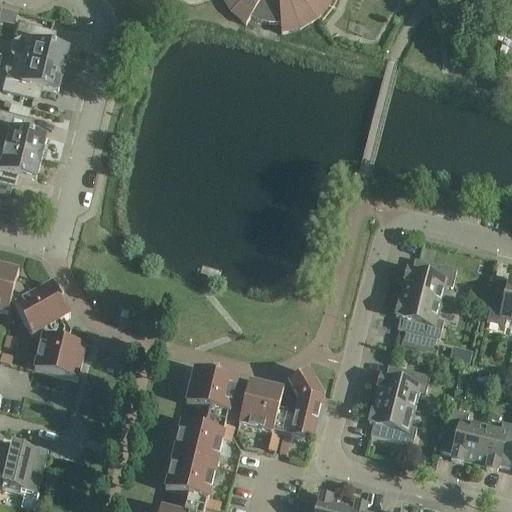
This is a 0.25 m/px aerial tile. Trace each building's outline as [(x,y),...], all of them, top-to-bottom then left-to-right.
[(222,0),(231,15),(246,28),(251,20),(256,23),(261,25),(267,26),(272,27),(276,27),(280,27),(282,37),(301,33),(317,23),(330,8),(333,0),(222,0)] [(1,22),(18,26),(21,14),(4,10),(1,22)] [(20,26),(16,40),(20,40),(13,43),(10,54),(15,61),(64,73),(69,52),(48,46),(51,34),(20,26)] [(511,53),(511,55),(507,63),(511,66),(511,26),(502,47),(511,53)] [(8,65),(5,75),(9,81),(6,81),(3,95),(34,102),(37,90),(59,95),(64,73),(15,61),(8,65)] [(47,140),(26,134),(29,122),(0,114),(0,150),(42,161),(47,140)] [(0,150),(0,187),(12,190),(15,178),(36,183),(42,161),(0,150)] [(406,286),(403,298),(441,307),(445,291),(452,292),(457,274),(415,264),(412,275),(407,274),(404,286),(406,286)] [(0,317),(8,319),(11,309),(17,285),(19,277),(0,271),(0,317)] [(507,324),(511,325),(511,283),(510,283),(508,287),(497,284),(487,326),(505,331),(507,324)] [(17,285),(11,309),(15,311),(32,342),(43,336),(60,326),(71,320),(53,289),(36,299),(30,288),(17,285)] [(437,324),(441,307),(403,298),(400,309),(398,309),(396,321),(400,322),(397,333),(404,335),(429,342),(439,344),(444,326),(437,324)] [(43,341),(35,375),(77,386),(86,351),(62,345),(64,334),(60,326),(43,336),(45,339),(44,341),(43,341)] [(429,342),(404,335),(400,349),(426,355),(429,342)] [(7,340),(3,351),(13,354),(16,343),(7,340)] [(471,365),(473,354),(453,351),(452,362),(471,365)] [(2,357),(0,365),(11,368),(13,361),(2,357)] [(379,393),(376,404),(414,414),(418,397),(425,399),(430,381),(388,370),(385,382),(380,381),(378,392),(379,393)] [(182,427),(173,461),(216,471),(216,470),(223,444),(226,429),(227,427),(231,412),(236,392),(237,385),(237,384),(195,374),(186,408),(205,413),(200,431),(182,427)] [(239,430),(273,438),(280,440),(283,441),(291,443),(311,448),(322,402),(307,376),(289,387),(300,405),(296,419),(279,414),(284,396),(249,387),(249,388),(247,395),(239,430)] [(247,395),(249,388),(237,385),(236,392),(247,395)] [(373,416),(372,416),(369,427),(373,428),(371,440),(412,450),(417,432),(410,430),(414,414),(376,404),(373,416)] [(239,414),(231,412),(227,427),(236,429),(239,414)] [(440,456),(452,459),(450,464),(462,467),(463,465),(474,468),(484,430),(467,426),(469,419),(451,414),(440,456)] [(486,471),(486,472),(498,475),(499,470),(510,474),(511,466),(511,429),(502,427),(501,434),(484,430),(474,468),(486,471)] [(235,431),(226,429),(223,444),(232,446),(235,431)] [(276,456),(280,440),(273,438),(269,454),(276,456)] [(287,459),(291,443),(283,441),(279,456),(287,459)] [(0,481),(5,483),(2,494),(20,499),(22,493),(38,497),(49,455),(26,450),(26,453),(13,450),(12,455),(0,452),(0,481)] [(206,511),(208,504),(213,482),(216,471),(173,461),(165,494),(184,499),(179,511),(206,511)] [(332,502),(320,499),(319,504),(308,501),(304,511),(341,511),(343,506),(332,503),(332,502)]
